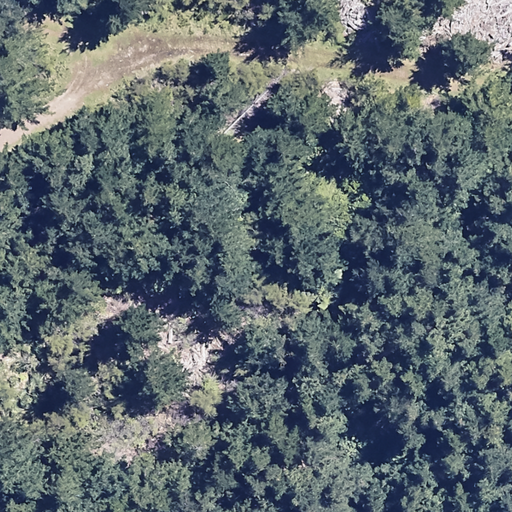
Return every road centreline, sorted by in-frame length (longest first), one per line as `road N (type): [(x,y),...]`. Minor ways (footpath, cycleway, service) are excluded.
road 1 (track): [(0,130),(98,66),(150,45),(248,50),(511,88)]
road 2 (track): [(150,45),(0,26)]
